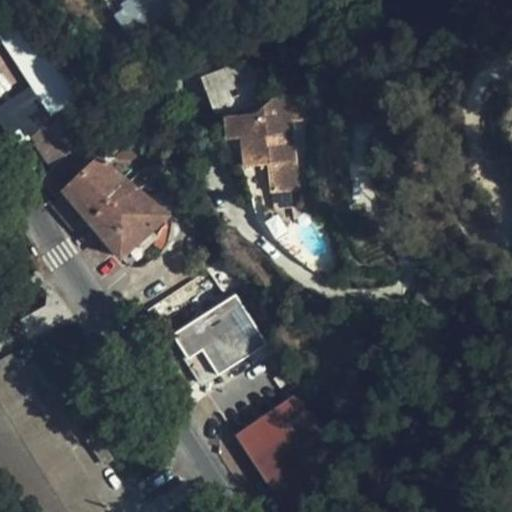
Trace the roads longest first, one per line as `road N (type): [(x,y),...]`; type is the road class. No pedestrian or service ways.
road 1 (unknown): [(93,302),(155,261),(186,226),(148,116),(151,101),(166,92),(182,91),(196,103),(243,219),(309,278)]
road 2 (tertiary): [(233,511),(0,158)]
